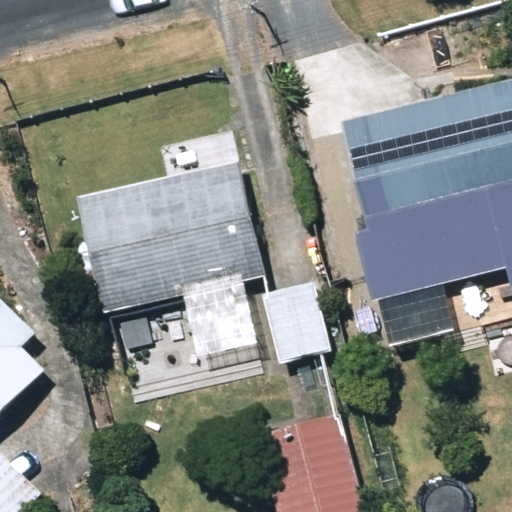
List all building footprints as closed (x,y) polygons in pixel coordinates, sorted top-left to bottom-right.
[(511,101),(376,134),(413,291),(482,274),(511,307),(511,101)] [(114,329),(274,292),(247,175),(87,213),(114,329)] [(272,310),(287,378),(339,366),(323,298),(272,310)] [(0,305),(0,511),(48,511),(58,502),(0,443),(0,439),(52,388),(30,364),(44,351),(0,305)] [(224,330),(216,356),(236,374),(261,367),(267,341),(249,323),(224,330)] [(263,432),(282,511),(369,511),(344,412),(263,432)] [(69,502),(71,511),(116,511),(112,493),(69,502)]
